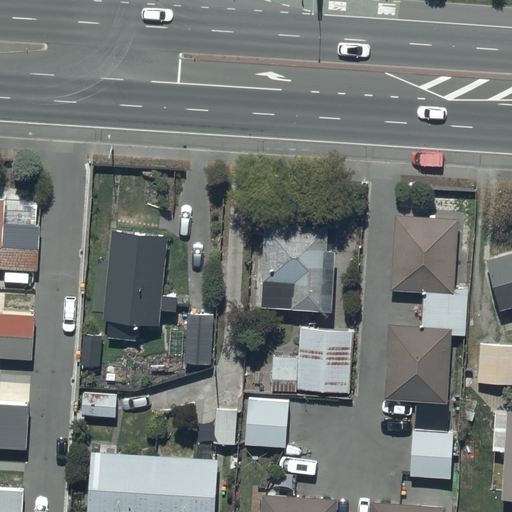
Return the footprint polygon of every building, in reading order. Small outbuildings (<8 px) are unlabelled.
[(36,224),(37,189),(0,188),(0,511),(21,511),(22,488),(0,487),(0,445),(26,446),(27,403),(0,402),(0,356),(33,357),(34,313),(0,311),(0,267),(38,268),(39,224),(36,224)] [(458,218),(394,214),(389,290),(424,292),(422,326),(389,324),(384,398),(447,402),(452,333),(465,334),(468,287),(454,286),(458,218)] [(329,225),(264,222),(260,306),(333,309),(336,250),(328,249),(329,225)] [(168,233),(111,228),(103,320),(108,320),(106,336),(139,338),(140,323),(161,325),(162,309),(177,310),(178,296),(162,295),(168,233)] [(511,251),(486,259),(500,310),(511,306),(511,251)] [(214,314),(187,313),(185,362),(211,364),(214,314)] [(352,328),(299,327),(299,357),(271,356),(271,390),(350,392),(352,328)] [(101,366),(101,333),(82,333),(81,365),(101,366)] [(511,345),(480,343),(477,381),(511,383),(511,345)] [(86,416),(116,416),(116,394),(86,395),(86,416)] [(289,397),(249,396),(247,444),(287,446),(289,397)] [(237,442),(237,408),(215,408),(214,441),(237,442)] [(511,408),(495,408),(494,450),(504,450),(502,500),(511,500),(511,408)] [(454,430),(411,429),(410,476),(453,477),(454,430)] [(217,511),(219,458),(90,450),(87,511),(217,511)] [(336,511),(338,498),(263,493),(261,511),(446,511),(447,506),(372,501),(371,511),(336,511)]
